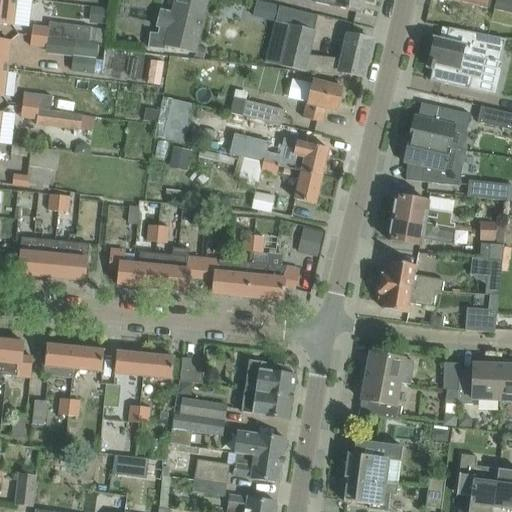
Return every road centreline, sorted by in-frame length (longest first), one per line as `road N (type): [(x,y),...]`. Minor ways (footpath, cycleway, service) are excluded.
road 1 (residential): [(328,335),(405,0)]
road 2 (residential): [(0,309),(328,335)]
road 3 (residential): [(299,511),(328,335)]
